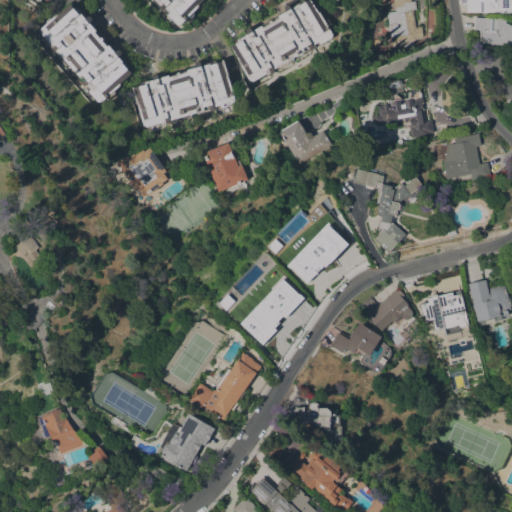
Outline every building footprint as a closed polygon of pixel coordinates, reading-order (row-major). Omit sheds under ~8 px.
[(176,24),(152,0),(202,0),(198,4),(199,6),(193,12),(194,15),(189,20),(187,18),(181,24),(176,24)] [(246,28),(249,27),(251,28),(252,30),(285,11),(284,9),(284,7),(287,4),(288,5),(290,5),(291,8),(292,7),(291,6),(301,0),(303,0),(304,1),(305,0),(310,0),(317,12),(319,12),(323,18),(327,17),(330,23),(328,26),(332,33),(331,38),(273,70),(274,71),(265,76),(263,75),(252,81),(248,80),(245,75),(242,74),(240,70),(241,68),(237,62),(238,60),(230,46),(234,43),(235,39),(244,34),(244,35),(247,34),(246,31),(246,28)] [(379,26),(379,25),(382,24),(382,26),(388,25),(386,12),(392,11),(391,4),(394,3),(393,0),(410,0),(411,1),(414,1),(415,9),(412,9),(415,27),(421,26),(422,36),(419,37),(420,40),(403,45),(403,46),(392,47),(391,46),(381,47),(381,48),(373,49),(371,34),(372,34),(371,27),(379,26)] [(511,0),(511,8),(511,13),(497,13),(497,11),(468,12),(467,0),(511,0)] [(71,2),(76,8),(76,7),(86,18),(88,16),(90,16),(91,17),(92,17),(92,18),(92,19),(91,20),(90,22),(115,51),(117,50),(118,49),(120,50),(121,51),(121,52),(121,53),(121,54),(119,56),(125,63),(124,64),(132,73),(120,83),(120,85),(113,92),(114,93),(109,97),(108,96),(101,102),(96,101),(47,43),(48,42),(39,32),(40,28),(45,24),(45,21),(48,18),(50,19),(71,2)] [(511,44),(490,44),(490,43),(479,42),(480,29),(474,28),(474,17),(491,18),(491,17),(506,18),(505,23),(509,23),(509,24),(511,24),(511,44)] [(195,67),(194,65),(195,62),(196,62),(197,61),(199,61),(200,61),(201,63),(201,64),(214,60),(215,63),(222,61),(226,75),(227,75),(227,76),(228,76),(231,83),(233,83),(235,91),(234,93),(235,101),(234,104),(161,124),(158,124),(146,127),(142,125),(140,118),(138,117),(137,113),(138,111),(137,104),(137,103),(133,87),(139,86),(140,82),(152,78),(152,77),(152,75),(153,74),(154,73),(155,73),(157,74),(158,75),(159,77),(195,67)] [(403,90),(380,95),(378,84),(401,79),(403,90)] [(511,106),(506,101),(507,100),(499,92),(508,82),(511,85),(511,106)] [(387,94),(403,91),(403,93),(419,90),(421,99),(422,103),(421,103),(424,121),(431,120),(433,131),(427,132),(427,134),(411,137),(408,125),(411,125),(410,119),(386,124),(385,120),(381,121),(381,122),(375,123),(373,116),(378,115),(376,106),(383,104),(382,102),(386,102),(387,104),(389,104),(387,94)] [(298,164),(279,132),(280,131),(279,130),(296,120),(297,121),(298,120),(305,132),(310,132),(312,136),(322,130),(331,144),(298,164)] [(478,133),(481,145),(475,146),(479,163),(487,162),(489,176),(471,180),(470,173),(446,178),(444,173),(443,173),(443,170),(444,170),(442,162),(444,162),(446,144),(455,142),(454,138),(478,133)] [(201,152),(227,142),(235,161),(238,160),(239,164),(240,164),(247,179),(217,191),(201,152)] [(166,171),(163,173),(167,179),(161,182),(162,184),(157,188),(153,191),(152,191),(147,194),(147,193),(142,196),(138,190),(137,190),(117,161),(126,155),(128,157),(133,153),(134,155),(142,149),(144,151),(149,147),(166,171)] [(378,193),(377,192),(378,189),(353,182),(356,168),(368,172),(368,171),(383,175),(381,183),(391,186),(390,189),(394,190),(393,192),(396,190),(394,187),(400,182),(403,185),(415,177),(421,185),(397,202),(399,203),(399,204),(399,205),(399,208),(398,209),(397,210),(395,209),(394,215),(393,215),(391,222),(404,234),(388,253),(387,252),(386,253),(383,251),(384,249),(373,239),(380,231),(376,230),(380,216),(377,215),(376,213),(376,210),(378,203),(375,202),(378,193)] [(303,216),(308,223),(324,212),(318,204),(303,216)] [(346,243),(326,224),(287,265),(307,284),(346,243)] [(20,253),(31,245),(42,259),(31,267),(20,253)] [(275,337),(274,336),(270,341),(263,336),(260,340),(255,336),(256,335),(248,329),(265,306),(262,304),(261,300),(261,299),(272,284),(273,283),(275,283),(277,283),(286,289),(289,284),(294,287),(308,267),(304,265),(311,256),(327,268),(321,276),(320,275),(288,317),(290,318),(275,337)] [(468,283),(485,279),(487,288),(494,286),(493,286),(500,284),(500,285),(504,284),(508,298),(509,298),(511,306),(509,306),(510,309),(507,310),(508,314),(501,316),(501,320),(478,325),(468,283)] [(397,287),(403,295),(401,297),(408,305),(407,305),(409,308),(408,309),(412,312),(411,315),(409,318),(406,319),(403,319),(401,316),(393,323),(391,321),(380,331),(359,305),(370,296),(377,305),(397,287)] [(468,334),(459,290),(416,298),(420,321),(431,318),(433,331),(442,330),(443,339),(468,334)] [(328,346),(337,332),(348,339),(359,322),(362,324),(362,325),(380,337),(369,355),(363,351),(361,353),(357,351),(356,354),(353,352),(352,353),(345,348),(341,353),(332,347),(332,348),(329,346),(328,346)] [(253,359),(252,360),(261,366),(256,373),(255,372),(243,390),(244,391),(239,399),(238,398),(235,401),(237,402),(232,410),(230,409),(223,420),(205,407),(203,409),(188,399),(199,382),(211,390),(216,389),(215,386),(215,385),(227,368),(230,370),(242,352),(253,359)] [(304,406),(304,410),(309,410),(309,406),(308,406),(308,401),(315,401),(315,402),(318,402),(318,407),(326,407),(330,411),(330,414),(339,414),(339,426),(329,426),(329,430),(323,430),(323,426),(319,426),(319,439),(308,439),(308,426),(302,426),(302,421),(294,421),(294,417),(286,417),(286,409),(294,409),(294,406),(304,406)] [(62,407),(66,418),(84,444),(60,453),(55,440),(51,438),(50,435),(47,437),(45,436),(45,435),(44,433),(40,416),(41,416),(41,415),(62,407)] [(214,428),(204,445),(201,443),(200,444),(201,446),(199,449),(198,449),(194,455),(197,456),(193,463),(191,462),(186,470),(174,463),(173,465),(163,459),(158,446),(172,422),(180,427),(188,413),(214,428)] [(277,458),(276,456),(275,458),(264,450),(272,440),(282,448),(280,450),(282,452),(277,458)] [(109,459),(96,468),(88,456),(100,447),(109,459)] [(346,498),(347,497),(352,501),(345,510),(340,506),(338,508),(334,504),(333,505),(321,495),(322,494),(320,493),(319,494),(314,489),(315,488),(313,486),(311,489),(304,483),(288,469),(298,458),(297,457),(301,452),(304,454),(300,460),(306,465),(310,459),(306,456),(313,448),(315,450),(316,449),(324,456),(326,454),(331,458),(331,457),(338,463),(337,464),(348,473),(340,483),(338,481),(335,484),(341,489),(339,492),(346,498)] [(249,489),(260,476),(278,493),(277,493),(282,497),(284,495),(286,497),(295,487),(298,489),(299,488),(309,498),(306,502),(316,511),(275,511),(274,511),(274,510),(267,503),(266,505),(249,489)] [(106,511),(110,509),(108,484),(120,483),(122,509),(124,508),(126,511),(106,511)] [(245,496),(261,511),(236,511),(232,508),(245,496)]
